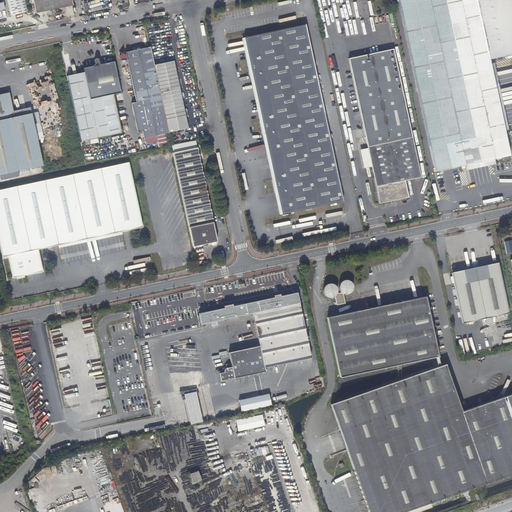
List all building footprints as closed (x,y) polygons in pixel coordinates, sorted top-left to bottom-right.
[(25,0),(6,0),(11,16),(28,11),(25,0)] [(32,0),(36,13),(72,6),(70,0),(32,0)] [(511,0),(401,0),(438,170),(511,154),(506,129),(493,65),(492,60),(511,55),(511,0)] [(343,200),(305,23),(243,36),(256,95),(281,213),(343,200)] [(281,213),(256,95),(243,36),(241,37),(244,51),(278,214),(281,213)] [(421,176),(394,47),(349,56),(380,202),(409,196),(406,179),(421,176)] [(148,49),(124,54),(128,72),(134,96),(158,90),(153,67),(149,52),(148,49)] [(83,73),(84,77),(66,81),(80,144),(90,142),(91,146),(98,144),(97,140),(121,135),(113,96),(120,94),(113,63),(99,67),(97,60),(96,60),(95,60),(93,61),(94,64),(93,68),(82,70),(83,73)] [(173,62),(153,67),(158,90),(167,132),(187,128),(173,62)] [(190,62),(182,64),(187,80),(194,77),(190,62)] [(510,128),(497,65),(493,65),(506,129),(510,128)] [(83,73),(65,77),(66,81),(84,77),(83,73)] [(142,133),(143,139),(168,135),(167,132),(158,90),(134,96),(135,103),(131,104),(137,134),(142,133)] [(29,114),(13,118),(12,112),(8,93),(0,95),(0,174),(41,165),(29,114)] [(29,114),(28,108),(12,112),(13,118),(29,114)] [(197,147),(172,153),(192,247),(218,241),(197,147)] [(142,227),(128,162),(0,190),(0,246),(2,257),(8,256),(13,278),(43,271),(38,250),(142,227)] [(509,313),(498,263),(452,273),(463,322),(509,313)] [(334,298),(336,297),(338,306),(346,304),(344,295),(349,295),(351,294),(353,292),(354,288),(353,286),(351,283),(347,281),(345,281),(341,283),(340,286),(339,289),(340,291),(342,294),(337,295),(338,291),(337,288),(335,286),(332,285),(329,285),(327,285),(325,287),(324,290),(324,293),(326,296),(328,298),(332,299),(334,298)] [(264,371),(263,367),(312,357),(297,292),(280,296),(278,294),(275,295),(274,297),(232,306),(231,304),(225,305),(224,306),(224,307),(199,312),(201,322),(252,312),(259,345),(228,351),(230,362),(225,363),(226,369),(223,369),(223,371),(218,372),(220,380),(264,371)] [(438,358),(426,298),(327,319),(340,378),(438,358)] [(446,363),(398,379),(370,389),(418,378),(437,374),(449,372),(446,363)] [(490,401),(462,410),(449,372),(437,374),(476,485),(511,472),(511,391),(511,393),(506,391),(504,396),(498,394),(497,398),(492,396),(490,401)] [(437,374),(418,378),(370,389),(330,402),(367,511),(396,511),(476,485),(437,374)] [(197,392),(185,394),(191,424),(203,422),(197,392)] [(269,394),(239,400),(242,412),(272,405),(269,394)] [(49,430),(43,405),(28,409),(33,433),(49,430)] [(262,414),(236,420),(238,431),(265,426),(262,414)] [(190,474),(193,483),(202,480),(198,470),(190,474)] [(444,511),(472,502),(469,494),(418,511),(444,511)]
